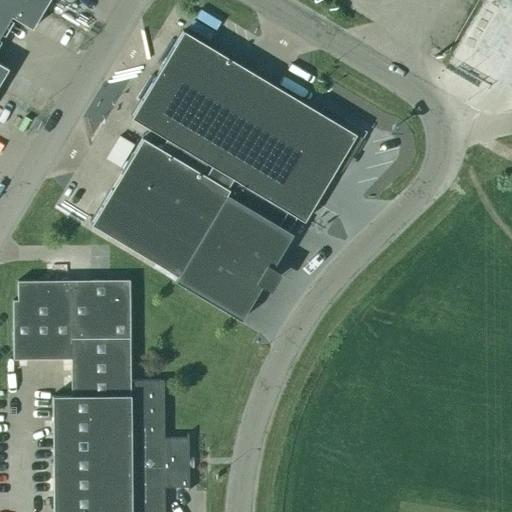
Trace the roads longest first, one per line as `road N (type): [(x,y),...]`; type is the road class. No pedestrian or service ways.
road 1 (unclassified): [(239,511),(247,448),(281,356),(335,279),(421,196),(446,151),(436,111),(419,91),(263,0)]
road 2 (unclassified): [(0,227),(135,0)]
